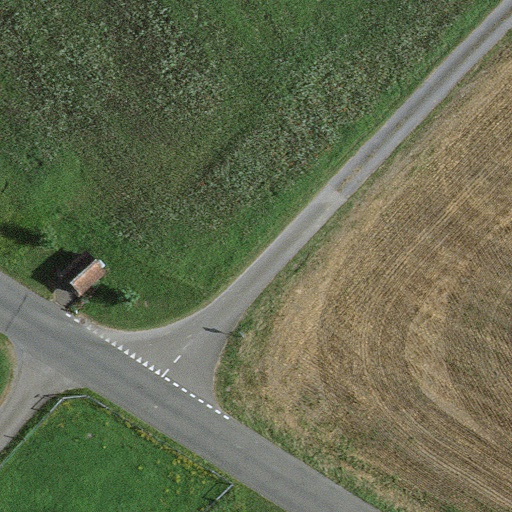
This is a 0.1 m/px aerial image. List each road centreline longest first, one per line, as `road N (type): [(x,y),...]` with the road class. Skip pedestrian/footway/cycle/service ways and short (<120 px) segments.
road 1 (track): [(511,12),(158,404)]
road 2 (tertiary): [(329,511),(0,305)]
